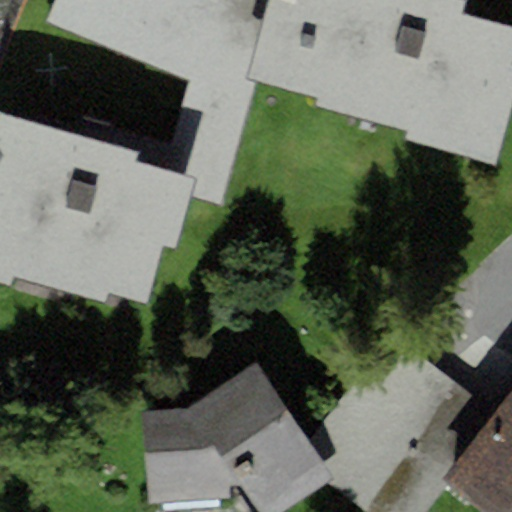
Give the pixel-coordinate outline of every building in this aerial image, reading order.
[(52,0),(44,20),(187,78),(158,170),(194,180),(189,197),(218,205),(256,81),(247,79),(268,0),(52,0)] [(268,0),(247,79),(256,81),(318,98),(315,105),(408,130),(405,141),(494,165),(511,97),(511,66),(511,67),(511,65),(511,28),(462,15),(466,0),(268,0)] [(138,153),(0,112),(0,285),(10,288),(14,275),(105,302),(108,292),(146,303),(162,246),(174,249),(189,197),(194,180),(158,170),(135,163),(138,153)] [(283,511),(332,481),(256,363),(189,407),(144,413),(151,505),(230,499),(229,490),(241,487),(257,511),(283,511)] [(511,511),(511,392),(510,392),(441,480),(482,511),(511,511)]
